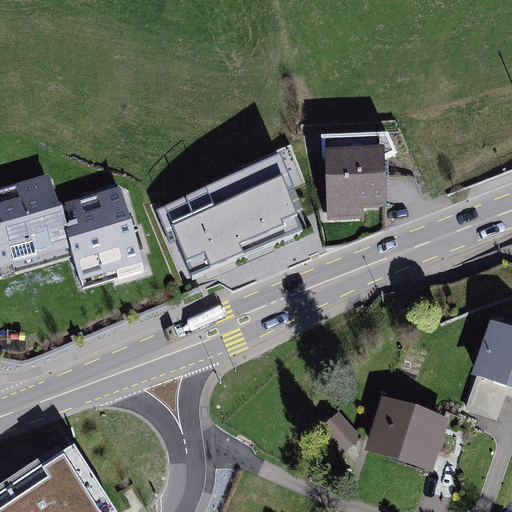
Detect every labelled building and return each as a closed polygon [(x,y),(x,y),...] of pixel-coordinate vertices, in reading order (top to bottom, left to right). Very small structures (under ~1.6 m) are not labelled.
[(332,148),(332,162),(332,227),(372,227),(372,219),(396,219),(396,166),(404,163),(397,146),(332,148)] [(179,242),(192,276),(305,232),(288,188),(292,186),(280,155),(157,210),(171,245),(179,242)] [(60,184),(0,203),(0,276),(79,251),(91,288),(154,268),(132,202),(71,221),(60,184)] [(511,330),(493,325),(472,388),(475,389),(467,415),(498,425),(505,401),(511,403),(511,330)] [(381,395),(375,416),(380,417),(366,461),(433,482),(450,428),(417,417),(420,407),(381,395)] [(322,435),(344,459),(362,442),(340,418),(322,435)] [(0,511),(106,511),(74,462),(62,470),(59,464),(0,502),(0,511)]
